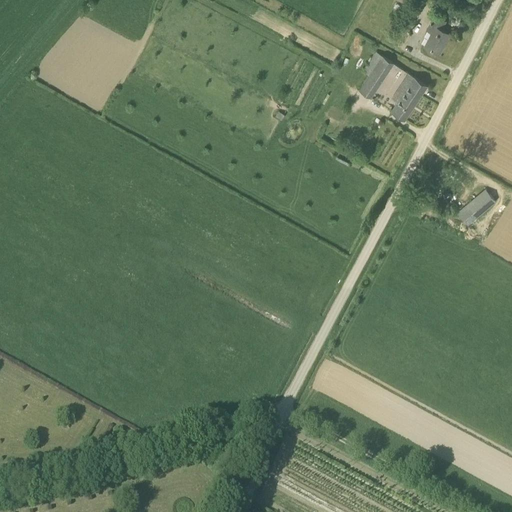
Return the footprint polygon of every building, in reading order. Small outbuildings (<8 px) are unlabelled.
[(445,21),(434,15),(430,24),(434,26),(424,45),(439,53),(449,33),(441,29),(445,21)] [(371,98),(394,63),(382,55),(359,90),(371,98)] [(427,85),(414,76),(391,111),(404,120),(427,85)] [(278,111),(276,116),(282,120),(283,120),(285,115),(278,111)] [(488,192),(460,216),(467,224),(495,201),(488,192)]
